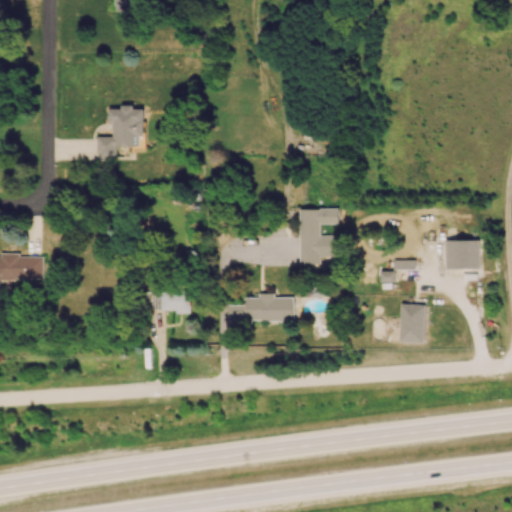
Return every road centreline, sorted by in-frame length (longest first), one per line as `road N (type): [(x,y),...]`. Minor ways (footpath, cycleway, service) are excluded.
road 1 (trunk): [(511,422),(0,487)]
road 2 (residential): [(0,404),(511,370)]
road 3 (trunk): [(154,511),(511,467)]
road 4 (residential): [(47,0),(50,169),(43,201),(35,210),(0,211)]
